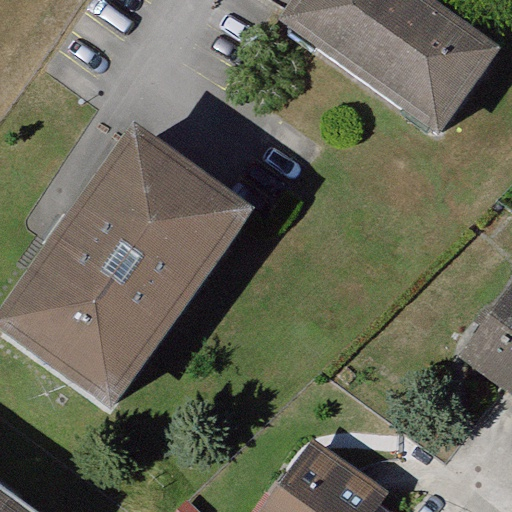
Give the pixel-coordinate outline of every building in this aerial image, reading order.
[(500,45),(435,0),(305,0),(291,20),(443,126),(500,45)] [(255,210),(140,129),(2,325),(117,406),(255,210)] [(511,310),(468,372),(511,402),(511,310)] [(397,511),(399,509),(322,454),(280,511),(397,511)] [(0,511),(43,511),(0,480),(0,511)]
